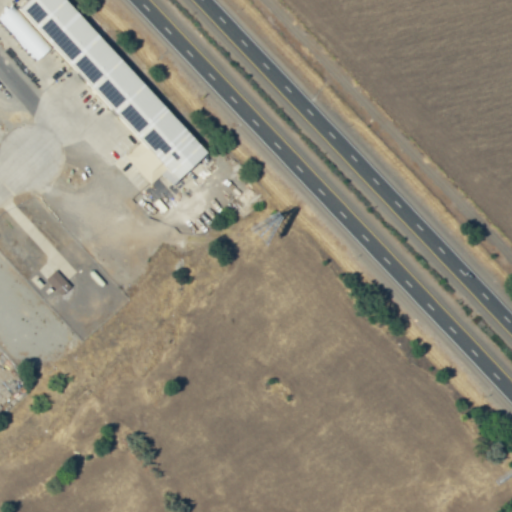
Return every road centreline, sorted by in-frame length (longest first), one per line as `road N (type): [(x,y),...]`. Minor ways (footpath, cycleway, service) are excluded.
road 1 (motorway): [(136,0),(511,395)]
road 2 (motorway): [(511,329),(200,0)]
